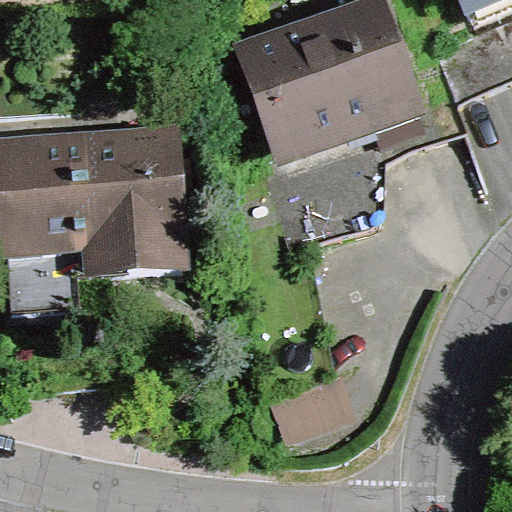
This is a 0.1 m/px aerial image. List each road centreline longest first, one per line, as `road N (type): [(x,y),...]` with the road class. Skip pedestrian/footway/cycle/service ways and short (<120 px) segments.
road 1 (residential): [(428,511),(431,402),(471,306),(511,265)]
road 2 (residential): [(220,511),(76,495),(0,475)]
